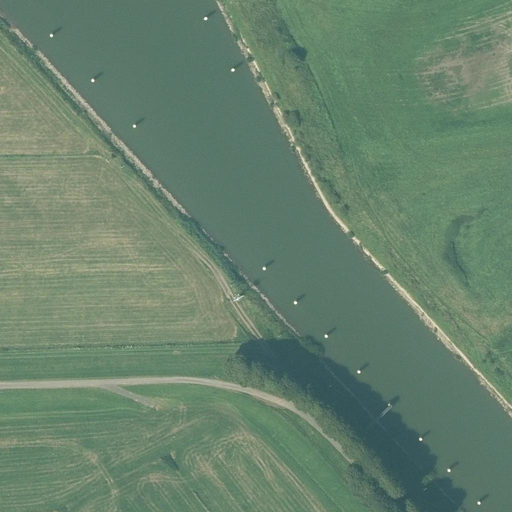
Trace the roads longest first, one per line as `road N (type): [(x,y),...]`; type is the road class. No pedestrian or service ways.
road 1 (track): [(0,350),(262,342)]
road 2 (unclassified): [(398,511),(292,407)]
